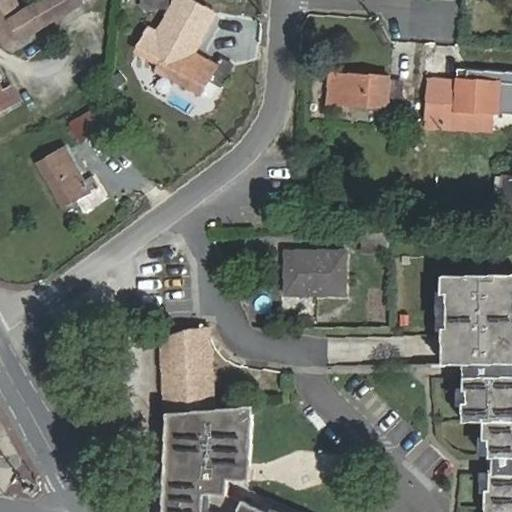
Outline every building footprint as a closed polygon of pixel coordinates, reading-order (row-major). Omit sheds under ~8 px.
[(41,0),(21,12),(13,0),(5,0),(0,3),(0,36),(6,47),(85,0),(41,0)] [(164,8),(164,0),(139,0),(140,8),(164,8)] [(216,66),(168,41),(154,67),(202,93),(210,80),(221,87),(233,64),(220,58),(216,66)] [(390,74),(332,71),(331,104),(385,107),(385,111),(400,111),(402,84),(390,83),(390,74)] [(457,82),(429,80),(426,133),(494,136),(495,113),(511,113),(511,81),(458,78),(457,82)] [(0,91),(0,90),(0,112),(9,108),(8,106),(17,101),(8,86),(0,91)] [(92,191),(67,149),(41,163),(68,208),(79,201),(85,212),(106,199),(99,187),(92,191)] [(511,208),(511,175),(504,175),(502,208),(511,208)] [(363,230),(363,253),(390,253),(390,230),(363,230)] [(283,252),(282,296),(345,297),(346,253),(283,252)] [(217,409),(211,325),(206,327),(205,326),(189,327),(185,262),(159,269),(167,414),(217,409)] [(511,511),(511,275),(438,277),(438,296),(445,296),(446,330),(441,331),(441,366),(464,366),(464,390),(469,390),(469,408),(464,408),(464,421),(487,421),(487,511),(511,511)] [(246,485),(251,407),(217,409),(167,414),(169,448),(160,511),(263,511),(232,499),(226,496),(227,485),(246,485)]
